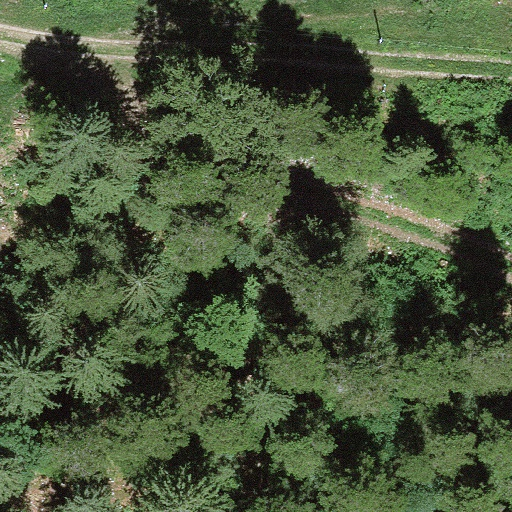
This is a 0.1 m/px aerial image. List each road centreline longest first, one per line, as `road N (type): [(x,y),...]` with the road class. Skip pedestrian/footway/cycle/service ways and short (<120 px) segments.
road 1 (track): [(0,43),(511,64)]
road 2 (track): [(56,51),(314,199),(511,268)]
